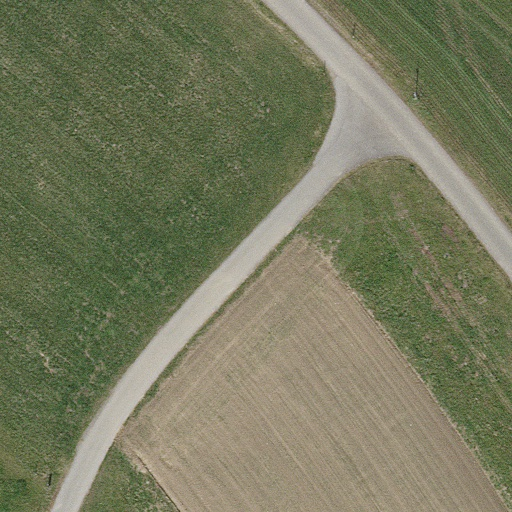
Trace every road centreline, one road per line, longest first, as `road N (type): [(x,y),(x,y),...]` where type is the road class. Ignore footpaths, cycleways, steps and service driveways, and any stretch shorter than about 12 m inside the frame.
road 1 (track): [(385,107),(151,362),(106,423),(63,511)]
road 2 (track): [(511,258),(328,42),(282,0)]
